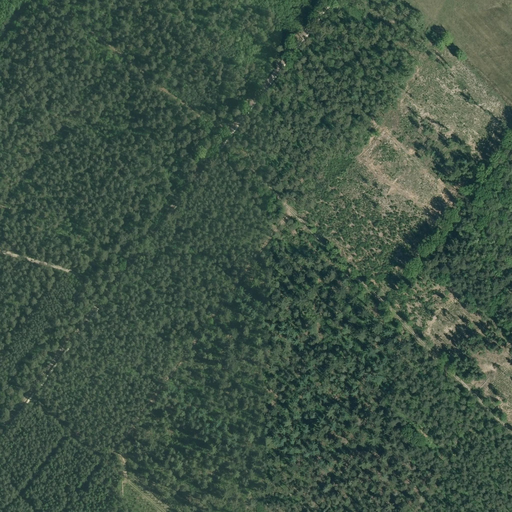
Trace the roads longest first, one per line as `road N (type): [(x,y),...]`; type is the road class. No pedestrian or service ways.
road 1 (track): [(328,0),(0,430)]
road 2 (track): [(226,141),(511,430)]
